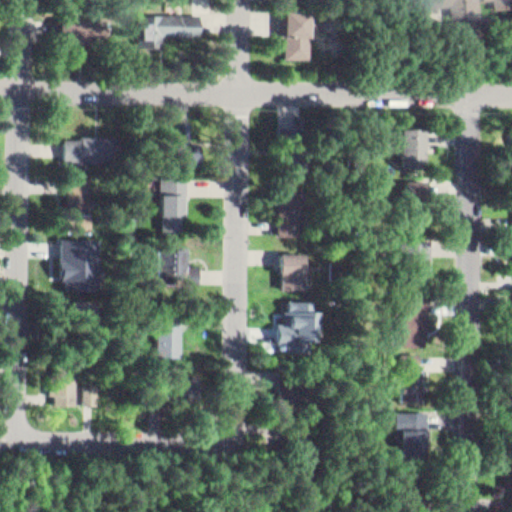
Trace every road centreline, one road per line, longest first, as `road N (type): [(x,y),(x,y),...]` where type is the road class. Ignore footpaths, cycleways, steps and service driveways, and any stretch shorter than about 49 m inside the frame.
road 1 (residential): [(237,397),(210,439),(182,443),(41,435),(21,421),(14,388),(25,0)]
road 2 (residential): [(511,91),(0,90)]
road 3 (residential): [(467,511),(472,91)]
road 4 (residential): [(237,397),(243,0)]
